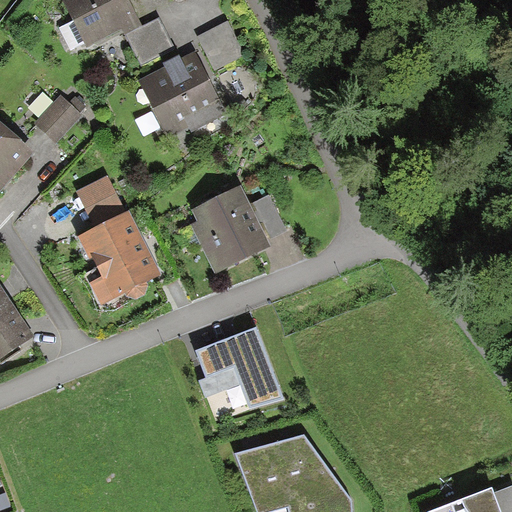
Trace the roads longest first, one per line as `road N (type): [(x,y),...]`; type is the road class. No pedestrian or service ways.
road 1 (residential): [(372,241),(0,395)]
road 2 (residential): [(372,241),(256,0)]
road 3 (residential): [(511,383),(411,256),(372,241)]
